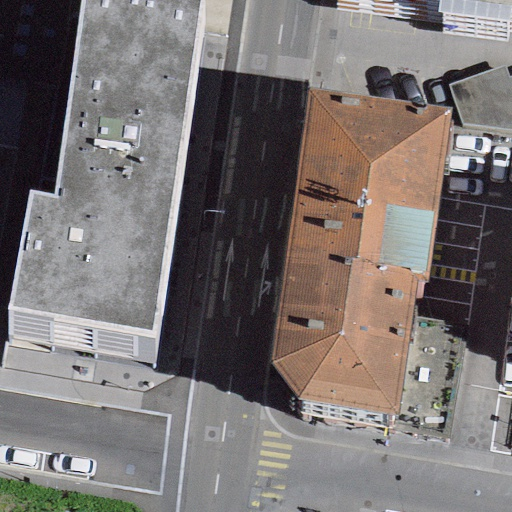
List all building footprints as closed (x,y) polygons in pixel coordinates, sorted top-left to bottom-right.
[(69,0),(0,0),(0,87),(25,92),(51,97),(69,0)] [(511,0),(331,0),(330,7),(437,20),(435,33),(506,42),(508,30),(511,30),(511,0)] [(202,36),(86,19),(54,233),(28,229),(10,349),(152,370),(202,36)] [(0,87),(0,149),(14,152),(25,92),(0,87)] [(447,125),(305,103),(267,379),(298,416),(392,432),(414,296),(424,298),(447,125)] [(0,149),(0,225),(14,152),(0,149)]
